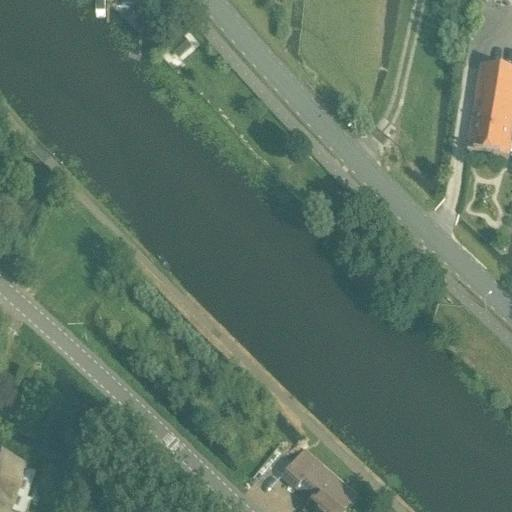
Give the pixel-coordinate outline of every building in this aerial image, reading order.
[(180,42),(171,50),(178,57),(187,49),(180,42)] [(511,145),(511,73),(481,68),(468,153),(509,160),(511,145)] [(321,193),(309,204),(321,218),(333,207),(321,193)] [(19,273),(24,268),(18,263),(13,268),(19,273)] [(205,389),(213,398),(223,388),(214,380),(205,389)] [(343,511),(356,498),(318,465),(305,454),(283,479),(297,491),(301,487),(318,501),(308,511),(343,511)] [(9,511),(24,470),(0,462),(0,511),(9,511)]
